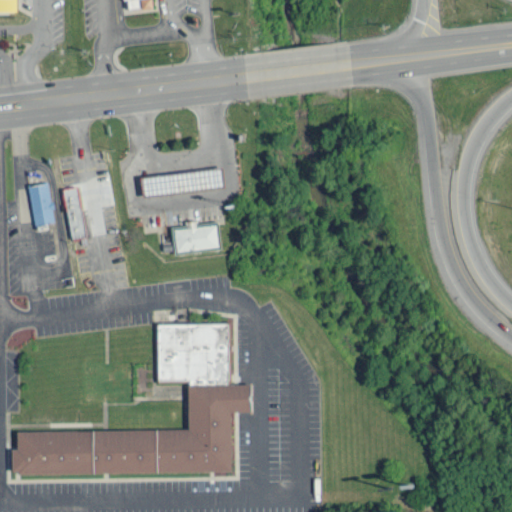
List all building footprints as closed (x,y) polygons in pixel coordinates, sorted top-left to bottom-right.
[(39,0),(39,27),(5,27),(4,5),(0,5),(0,0),(39,0)] [(136,178),(139,199),(221,189),(218,168),(136,178)] [(27,186),(35,226),(53,222),(46,184),(27,186)] [(63,190),(71,240),(86,238),(78,187),(63,190)] [(170,228),(174,256),(220,250),(216,222),(194,225),(194,221),(184,223),(184,226),(170,228)] [(16,434),(16,452),(11,452),(11,478),(234,475),(233,417),(252,417),(253,384),(231,384),(229,323),(157,323),(158,383),(188,383),(188,434),(16,434)]
